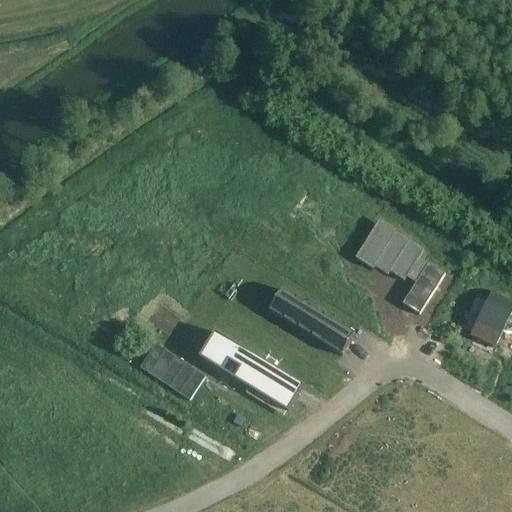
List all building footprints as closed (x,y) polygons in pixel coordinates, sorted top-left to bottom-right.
[(373,227),(354,258),(372,270),(375,264),(403,282),(422,251),(394,232),(390,238),(373,227)] [(406,300),(423,311),(428,304),(445,277),(428,266),(406,300)] [(271,311),(270,313),(272,314),(281,320),(342,358),(355,337),(294,299),(285,293),(283,292),(282,294),(271,311)] [(511,303),(492,293),(470,338),(495,351),(511,316),(511,303)] [(215,334),(199,361),(220,374),(225,366),(237,373),(232,381),(288,415),(304,388),(215,334)] [(153,348),(138,372),(189,404),(204,379),(153,348)]
